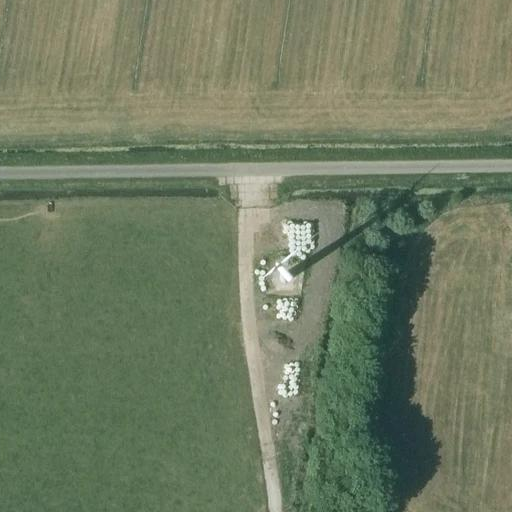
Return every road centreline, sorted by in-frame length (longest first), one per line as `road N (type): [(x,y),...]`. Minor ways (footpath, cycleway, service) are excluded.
road 1 (unclassified): [(0,174),(511,165)]
road 2 (unknown): [(251,170),(274,511)]
